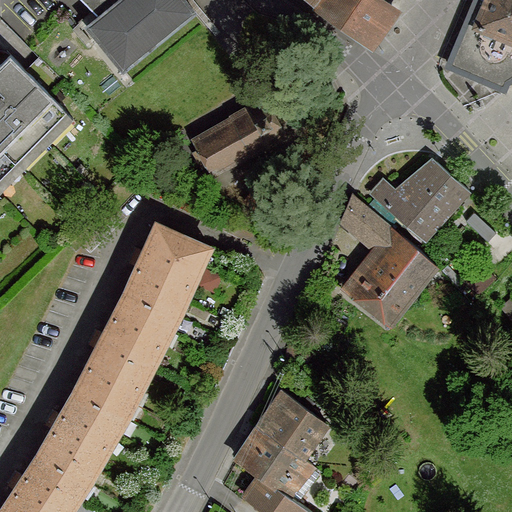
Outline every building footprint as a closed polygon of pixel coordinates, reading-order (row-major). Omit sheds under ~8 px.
[(82,0),(99,16),(88,26),(125,71),(197,13),(186,0),(82,0)] [(393,11),(376,0),(318,0),(315,5),(370,43),(393,11)] [(511,0),(476,0),(448,70),(508,96),(511,87),(511,0)] [(11,55),(0,66),(0,144),(14,159),(38,135),(64,108),(27,70),(11,55)] [(236,119),(199,139),(216,171),(253,149),(254,151),(283,135),(264,102),(235,117),(236,119)] [(0,172),(14,159),(0,144),(0,172)] [(471,191),(438,163),(401,193),(388,182),(376,196),(427,240),(471,191)] [(374,241),(388,222),(354,194),(343,219),(368,240),(374,241)] [(393,227),(388,222),(374,241),(368,240),(381,252),(390,241),(385,237),(393,227)] [(208,246),(159,224),(129,291),(176,315),(208,246)] [(439,265),(421,248),(393,227),(385,237),(390,241),(381,252),(351,289),(394,322),(439,265)] [(176,315),(129,291),(78,390),(124,415),(176,315)] [(511,298),(502,307),(511,317),(511,298)] [(124,415),(78,390),(41,453),(88,480),(124,415)] [(329,423),(287,392),(263,428),(306,458),(329,423)] [(313,464),(306,458),(263,428),(240,460),(262,477),(290,494),(313,464)] [(66,511),(88,480),(41,453),(2,511),(66,511)] [(314,511),(290,494),(262,477),(251,495),(274,511),(314,511)]
